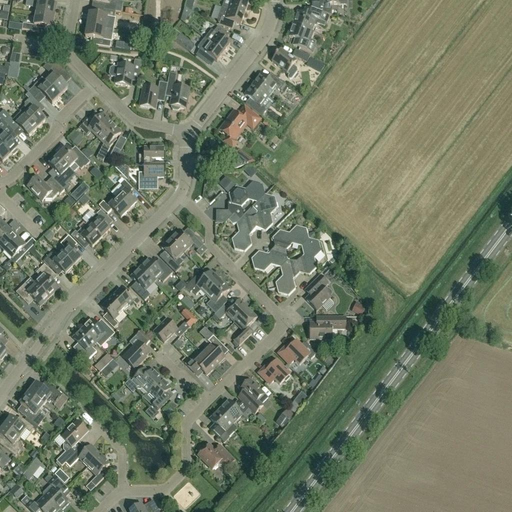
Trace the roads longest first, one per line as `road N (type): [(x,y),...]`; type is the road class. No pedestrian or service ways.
road 1 (primary): [(291,511),(511,222)]
road 2 (residential): [(210,398),(277,324),(274,309),(210,243),(207,218),(180,196)]
road 3 (residential): [(0,392),(76,298),(180,196)]
road 4 (residential): [(188,132),(269,24),(275,0)]
road 5 (residential): [(122,490),(164,490),(186,468),(184,423),(210,398)]
road 6 (residential): [(1,182),(95,82)]
